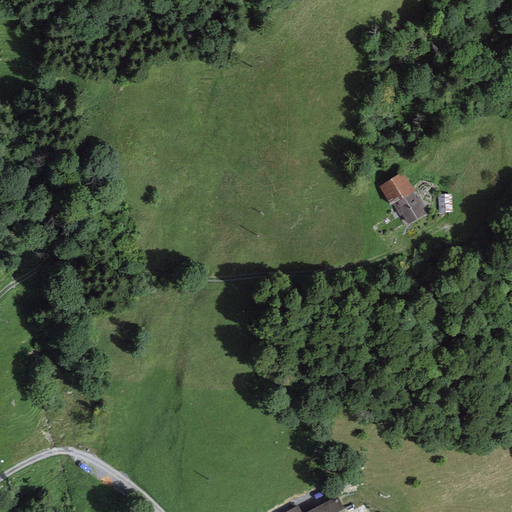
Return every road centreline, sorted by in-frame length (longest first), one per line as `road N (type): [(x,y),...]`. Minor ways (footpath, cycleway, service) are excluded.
road 1 (track): [(412,243),(354,267),(202,277),(58,257),(0,297)]
road 2 (track): [(412,243),(500,174),(501,131),(486,127),(440,140),(366,180)]
road 3 (track): [(0,477),(51,452),(82,452),(160,511)]
